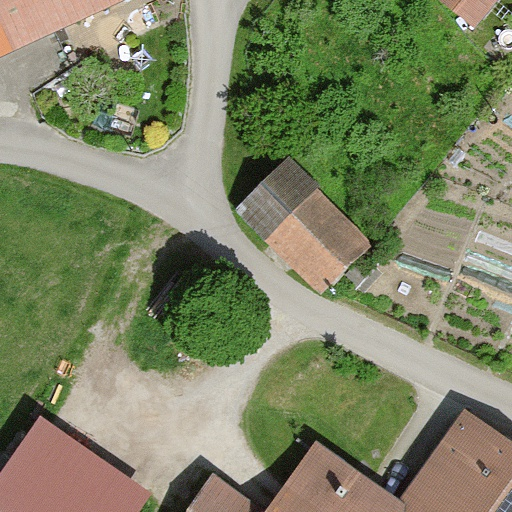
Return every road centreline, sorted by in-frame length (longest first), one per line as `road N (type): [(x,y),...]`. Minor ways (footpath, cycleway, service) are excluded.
road 1 (unclassified): [(511,403),(320,321),(188,219)]
road 2 (unclassified): [(188,219),(217,61),(217,0)]
road 3 (unclassified): [(188,219),(133,187),(0,149)]
road 4 (unknown): [(0,98),(56,26),(103,0)]
